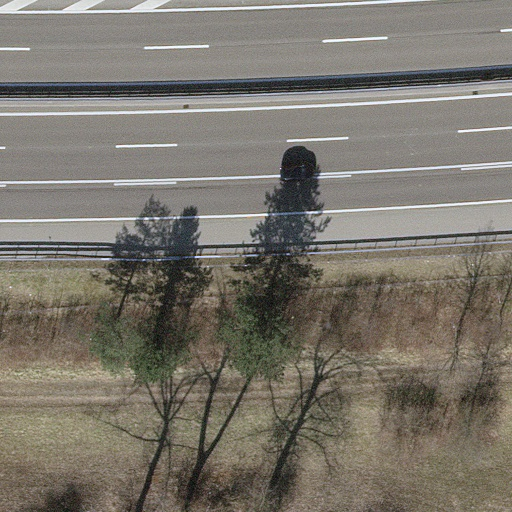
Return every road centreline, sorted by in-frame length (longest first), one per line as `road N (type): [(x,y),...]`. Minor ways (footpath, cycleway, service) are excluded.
road 1 (track): [(0,399),(511,369)]
road 2 (motorway): [(0,149),(511,129)]
road 3 (motorway): [(511,29),(0,47)]
